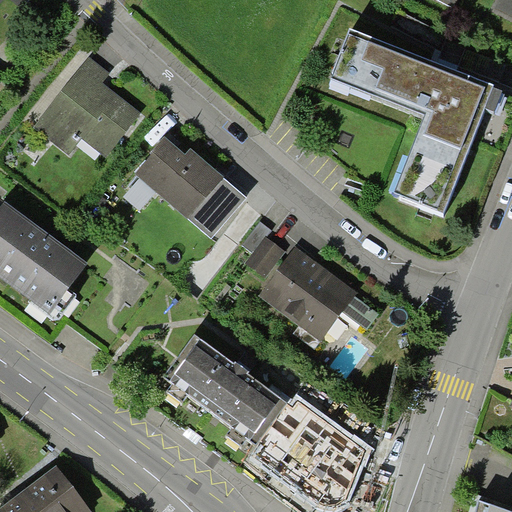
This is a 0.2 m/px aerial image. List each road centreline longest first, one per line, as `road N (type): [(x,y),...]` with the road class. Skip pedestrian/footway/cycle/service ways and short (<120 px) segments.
road 1 (residential): [(93,0),(376,248),(488,294)]
road 2 (residential): [(196,511),(0,359)]
road 3 (residential): [(488,294),(412,511)]
